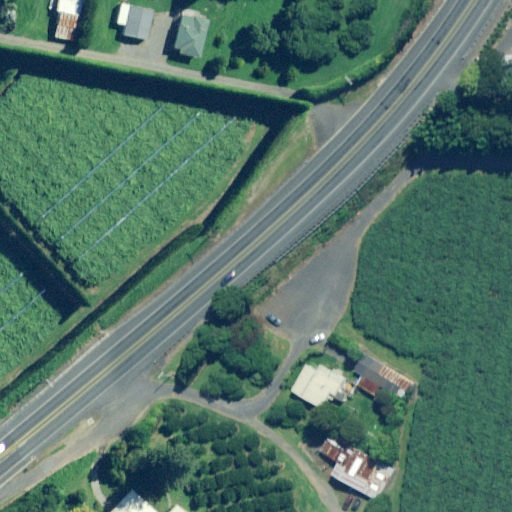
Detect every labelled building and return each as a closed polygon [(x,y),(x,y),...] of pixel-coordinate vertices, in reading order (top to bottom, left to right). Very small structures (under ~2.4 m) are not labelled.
[(82,0),(56,0),(54,12),(58,13),(53,37),(74,41),(82,0)] [(151,12),(128,7),(123,35),(145,40),(151,12)] [(183,9),(182,14),(171,52),(198,59),(208,21),(195,18),(197,13),(183,9)] [(325,75),(310,77),(312,87),(327,84),(325,75)] [(415,384),(366,355),(355,372),(363,377),(358,386),(376,397),(379,392),(402,406),(415,384)] [(347,380),(322,367),(318,373),(308,367),(293,392),(323,409),(331,395),(344,402),(347,395),(341,391),(347,380)] [(396,471),(320,427),(306,452),(312,455),(315,450),(341,465),(334,476),(378,502),(396,471)] [(168,511),(151,511),(129,491),(110,511),(178,511),(173,507),(168,511)]
